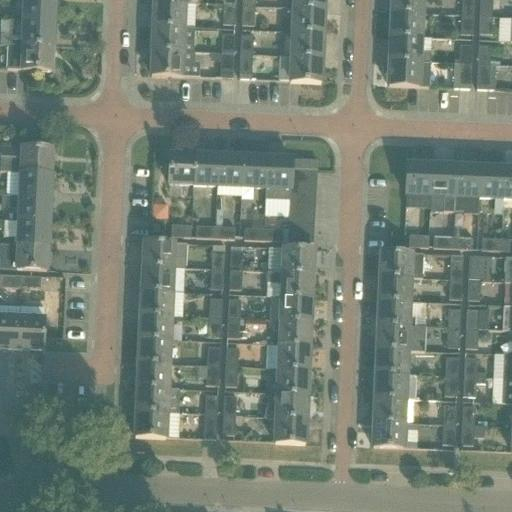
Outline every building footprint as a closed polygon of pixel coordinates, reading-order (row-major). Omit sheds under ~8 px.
[(22,0),(22,24),(53,25),(54,1),(30,0),(22,0)] [(224,10),(229,10),(229,7),(235,8),(235,9),(235,0),(223,0),(222,9),(224,9),(224,10)] [(242,0),(242,9),(255,10),(254,0),(242,0)] [(293,0),(293,11),(323,13),(323,0),(293,0)] [(424,0),(391,0),(391,16),(424,17),(424,0)] [(462,0),(461,20),(467,20),(467,17),(474,18),(473,19),(474,19),(474,0),(462,0)] [(480,0),(480,20),(485,21),(485,18),(491,18),(491,20),(492,20),(493,0),(486,0),(480,0)] [(153,29),(183,31),(183,30),(184,7),(154,5),(153,29)] [(223,28),(235,29),(235,9),(235,8),(229,7),(229,10),(224,10),(223,28)] [(241,29),(254,29),(255,10),(242,9),(241,29)] [(292,36),(322,37),(323,13),(293,11),(292,36)] [(423,41),(424,18),(424,17),(391,16),(390,40),(423,41)] [(461,38),(473,39),(474,19),(473,19),(474,18),(467,17),(467,20),(461,20),(461,38)] [(479,39),(491,39),(492,20),(491,20),(491,18),(485,18),(485,21),(480,20),(479,39)] [(0,46),(0,47),(52,49),(53,25),(22,24),(9,24),(9,38),(0,37),(0,46)] [(152,54),(182,55),(193,56),(194,31),(183,30),(183,31),(153,29),(152,54)] [(291,60),(321,61),(322,37),(292,36),(291,60)] [(222,38),(221,57),(221,58),(227,59),(227,56),(233,56),(233,57),(234,38),(222,38)] [(240,58),(252,58),(253,39),(241,39),(240,58)] [(389,64),(430,66),(430,56),(423,56),(423,41),(390,40),(389,64)] [(6,72),(51,74),(52,49),(0,47),(0,48),(8,48),(7,52),(6,72)] [(459,69),(465,69),(465,66),(471,66),(471,68),(472,68),(473,49),(460,48),(459,63),(454,63),(454,67),(459,67),(459,69)] [(477,70),(483,70),(483,67),(489,67),(490,50),(478,49),(477,63),(477,70)] [(151,78),(181,80),(182,55),(152,54),(151,78)] [(220,81),(232,82),(233,57),(233,56),(227,56),(227,59),(221,58),(221,57),(210,56),(209,65),(220,65),(220,81)] [(239,82),(251,83),(252,58),(240,58),(239,82)] [(290,85),(320,86),(321,61),(291,60),(290,85)] [(388,89),(429,91),(430,66),(389,64),(388,89)] [(453,92),(470,92),(472,68),(471,68),(471,66),(465,66),(465,69),(459,69),(459,67),(454,67),(453,92)] [(477,70),(476,93),(478,93),(487,93),(494,93),(494,75),(494,69),(489,69),(489,67),(483,67),(483,70),(477,70)] [(21,175),(50,177),(52,152),(0,150),(0,159),(0,174),(21,176),(21,175)] [(168,187),(193,188),(194,158),(169,157),(168,187)] [(193,188),(217,189),(218,159),(194,158),(193,188)] [(217,198),(240,200),(242,160),(218,159),(217,189),(218,189),(217,198)] [(240,200),(241,200),(242,190),(265,191),(266,162),(242,160),(240,200)] [(290,185),(291,172),(291,163),(266,162),(265,191),(265,203),(288,204),(289,204),(290,197),(290,185)] [(405,198),(430,199),(431,169),(407,168),(405,198)] [(443,215),(454,216),(456,170),(431,169),(430,199),(444,199),(443,215)] [(456,170),(454,200),(478,201),(480,171),(456,170)] [(493,217),(502,218),(502,211),(504,172),(480,171),(478,201),(494,201),(493,217)] [(290,185),(316,186),(316,173),(291,172),(290,185)] [(502,211),(511,211),(511,172),(504,172),(502,211)] [(19,199),(49,201),(50,177),(21,175),(21,176),(19,199)] [(290,197),(315,198),(316,186),(290,185),(290,197)] [(288,209),(314,210),(315,198),(290,197),(289,204),(288,204),(288,209)] [(18,224),(48,225),(49,201),(19,199),(2,199),(2,210),(19,210),(18,224)] [(288,220),(314,222),(314,210),(288,209),(288,220)] [(287,233),(313,234),(314,222),(288,220),(287,233)] [(17,248),(47,249),(48,225),(18,224),(17,248)] [(171,240),(190,241),(191,229),(172,228),(171,240)] [(195,242),(214,242),(215,230),(196,229),(195,242)] [(214,242),(234,243),(235,231),(215,230),(214,242)] [(244,244),(262,244),(263,232),(244,232),(244,244)] [(262,244),(283,245),(283,233),(263,232),(262,244)] [(292,246),(313,247),(313,234),(287,233),(286,245),(292,246)] [(408,238),(407,251),(409,251),(427,252),(428,239),(410,239),(408,238)] [(433,252),(452,253),(453,240),(434,240),(433,252)] [(452,253),(471,253),(472,241),(453,240),(452,253)] [(481,254),(500,255),(501,243),(482,242),(481,254)] [(500,255),(511,255),(511,242),(501,243),(500,255)] [(142,270),(184,272),(184,271),(185,271),(184,271),(185,248),(186,248),(186,247),(143,245),(142,270)] [(4,272),(46,274),(47,249),(17,248),(5,247),(4,272)] [(212,273),(224,273),(225,249),(212,249),(212,273)] [(281,276),(312,277),(313,252),(282,251),(281,276)] [(230,274),(241,274),(242,255),(231,254),(230,274)] [(410,282),(422,283),(423,258),(411,257),(381,256),(380,281),(410,282)] [(511,286),(511,261),(504,261),(503,286),(507,286),(511,286)] [(450,264),(449,284),(462,284),(462,265),(450,264)] [(468,286),(473,286),(473,283),(479,283),(479,285),(480,285),(481,266),(469,265),(468,286)] [(141,294),(183,296),(184,272),(142,270),(141,294)] [(210,293),(223,293),(224,273),(212,273),(211,284),(210,293)] [(241,274),(230,274),(229,293),(240,294),(241,274)] [(280,300),(311,301),(312,277),(281,276),(265,275),(265,286),(281,287),(280,300)] [(1,291),(20,292),(21,279),(0,278),(0,291),(1,291)] [(20,292),(40,292),(41,280),(21,279),(20,292)] [(379,305),(408,306),(410,282),(380,281),(379,305)] [(467,304),(479,304),(480,285),(479,285),(479,283),(473,283),(473,286),(468,286),(467,304)] [(448,303),(461,304),(462,284),(449,284),(448,303)] [(170,320),(182,321),(183,296),(141,294),(140,318),(170,320)] [(279,324),(310,325),(311,301),(280,300),(279,324)] [(210,321),(222,322),(223,303),(210,302),(210,321)] [(228,303),(227,324),(233,324),(233,321),(239,321),(240,303),(228,303)] [(378,329),(407,330),(408,306),(379,305),(378,329)] [(0,350),(18,351),(19,322),(20,322),(20,310),(0,308),(0,350)] [(18,351),(42,352),(44,323),(44,311),(20,309),(20,310),(20,322),(19,322),(18,351)] [(511,310),(504,310),(502,334),(511,334),(511,310)] [(448,332),(460,333),(460,313),(448,313),(448,332)] [(466,334),(471,334),(471,331),(477,332),(477,333),(478,333),(478,314),(467,313),(466,334)] [(139,342),(169,344),(170,320),(140,318),(139,342)] [(208,341),(221,341),(222,322),(210,321),(197,321),(197,327),(209,327),(208,341)] [(227,324),(226,342),(238,342),(245,342),(246,336),(238,336),(239,328),(245,329),(245,323),(239,323),(239,321),(233,321),(233,324),(227,324)] [(245,329),(245,332),(264,332),(264,324),(245,323),(245,329)] [(278,349),(308,350),(310,325),(279,324),(279,325),(269,324),(268,330),(273,331),(273,334),(279,335),(278,349)] [(44,328),(44,340),(61,341),(62,329),(44,328)] [(406,355),(424,356),(425,331),(407,330),(378,329),(376,353),(406,354),(406,355)] [(465,352),(477,353),(478,333),(477,333),(477,332),(471,331),(471,334),(466,334),(465,352)] [(447,351),(459,352),(460,333),(448,332),(447,351)] [(138,366),(168,368),(169,344),(139,342),(138,366)] [(277,373),(307,374),(308,350),(278,349),(277,373)] [(207,369),(219,370),(220,351),(208,350),(207,369)] [(231,369),(237,369),(238,352),(226,351),(226,372),(231,372),(231,369)] [(405,378),(406,355),(406,354),(376,353),(375,377),(405,378)] [(445,380),(458,381),(459,362),(446,361),(445,380)] [(464,382),(469,383),(469,380),(475,380),(475,381),(485,382),(486,377),(476,376),(477,362),(465,362),(464,382)] [(137,390),(167,392),(167,391),(168,368),(138,366),(137,390)] [(206,389),(218,390),(219,370),(207,369),(207,370),(197,369),(197,374),(198,381),(206,382),(206,389)] [(225,390),(236,391),(237,369),(231,369),(231,372),(226,372),(225,390)] [(276,397),(306,398),(307,374),(277,373),(276,397)] [(405,378),(375,377),(374,401),(404,402),(414,403),(415,401),(417,383),(414,379),(405,378)] [(444,400),(457,400),(458,381),(445,380),(444,400)] [(463,400),(475,401),(476,387),(485,388),(485,382),(475,381),(475,380),(469,380),(469,383),(464,382),(463,400)] [(511,382),(504,383),(503,407),(511,407),(511,382)] [(136,414),(178,416),(179,392),(167,391),(167,392),(137,390),(136,414)] [(264,420),(305,422),(306,398),(276,397),(271,397),(264,420)] [(204,417),(217,418),(218,400),(205,398),(204,417)] [(222,420),(228,420),(228,418),(235,418),(236,400),(224,400),(222,420)] [(403,426),(404,403),(404,402),(374,401),(373,425),(403,426)] [(442,428),(454,429),(455,410),(443,409),(442,428)] [(462,411),(461,431),(462,431),(467,431),(467,428),(473,428),(474,411),(463,410),(462,410),(462,411)] [(164,441),(179,441),(177,441),(178,416),(136,414),(135,440),(164,441)] [(203,442),(215,443),(217,418),(204,417),(203,442)] [(223,443),(234,444),(234,438),(235,418),(228,418),(228,420),(222,420),(222,438),(224,438),(223,443)] [(274,446),(304,447),(305,422),(264,420),(264,422),(275,422),(274,446)] [(372,450),(402,451),(403,426),(373,425),(372,450)] [(442,448),(454,448),(454,429),(442,428),(442,448)] [(461,431),(460,448),(461,448),(472,449),(473,440),(483,440),(483,430),(473,430),(473,428),(467,428),(467,431),(462,431),(461,431)]
